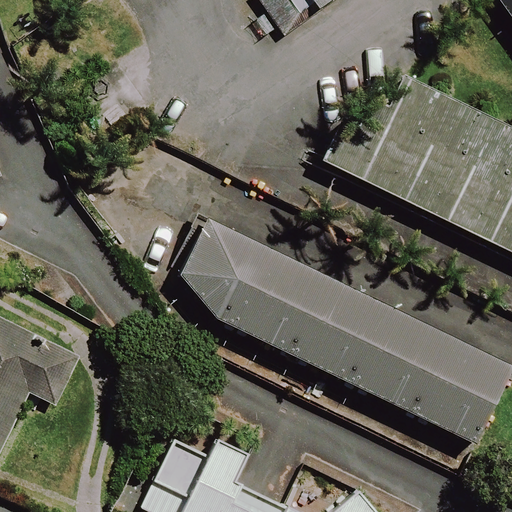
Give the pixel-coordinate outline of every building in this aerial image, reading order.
[(268,0),(250,13),(270,42),(314,11),(329,0),(268,0)] [(511,0),(475,0),(511,49),(511,0)] [(511,139),(402,87),(354,190),(511,264),(511,139)] [(193,223),(168,275),(204,323),(469,450),(506,372),(193,223)] [(73,358),(0,324),(0,446),(20,401),(48,414),(73,358)] [(272,443),(245,506),(237,503),(251,474),(205,453),(201,469),(172,454),(146,511),(360,511),(357,507),(351,511),(285,511),(308,458),(272,443)]
